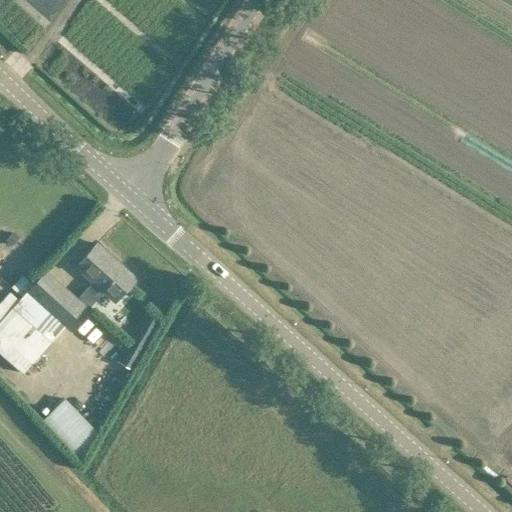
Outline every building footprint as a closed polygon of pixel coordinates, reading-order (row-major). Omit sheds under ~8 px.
[(0,353),(22,373),(65,326),(83,306),(86,309),(103,290),(115,301),(136,278),(96,243),(76,266),(92,281),(76,299),(45,270),(33,284),(22,274),(11,287),(22,297),(19,299),(0,320),(0,353)] [(10,291),(0,302),(0,320),(19,299),(10,291)] [(144,313),(130,337),(147,347),(161,323),(144,313)] [(130,337),(117,361),(134,370),(147,347),(130,337)] [(88,443),(97,429),(64,395),(52,406),(88,443)]
